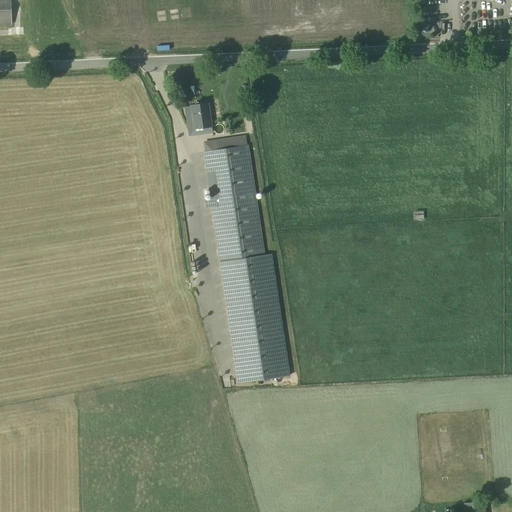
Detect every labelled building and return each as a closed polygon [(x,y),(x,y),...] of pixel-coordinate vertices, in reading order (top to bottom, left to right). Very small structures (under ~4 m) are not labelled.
[(10,0),(0,0),(0,24),(12,24),(10,0)] [(206,104),(190,107),(193,130),(211,128),(210,117),(208,118),(206,104)] [(247,146),(203,153),(237,384),(289,377),(271,255),(264,256),(247,146)] [(198,232),(186,232),(186,240),(197,240),(198,232)] [(483,511),(482,502),(462,504),(463,511),(483,511)]
